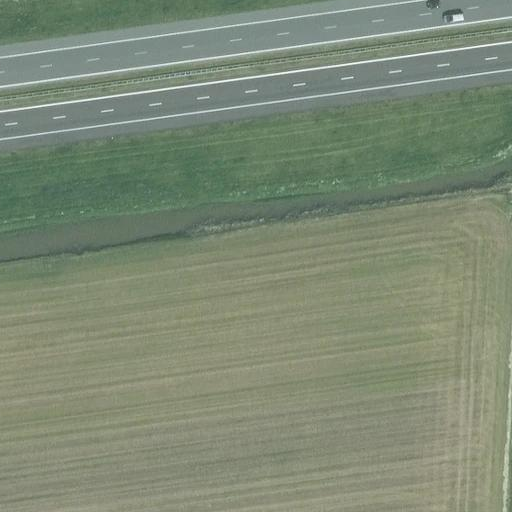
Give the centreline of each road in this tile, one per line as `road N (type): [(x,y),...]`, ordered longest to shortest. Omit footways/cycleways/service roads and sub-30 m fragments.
road 1 (motorway): [(0,127),(511,57)]
road 2 (motorway): [(511,2),(0,72)]
